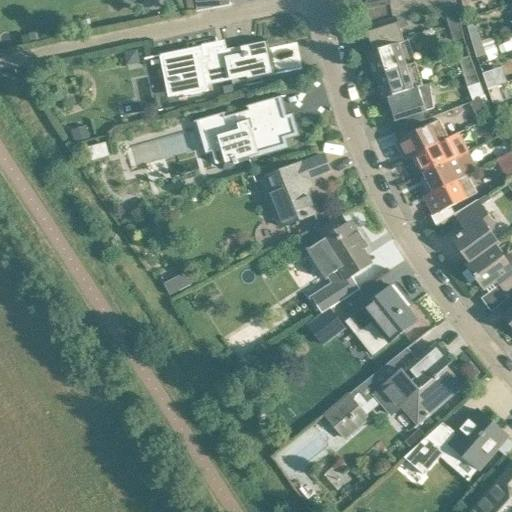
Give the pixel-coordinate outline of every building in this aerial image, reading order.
[(231,5),(231,4),(230,0),(196,0),(197,11),(231,5)] [(377,0),(365,0),(367,6),(369,19),(371,26),(382,23),(377,0)] [(377,0),(382,23),(394,19),(389,0),(377,0)] [(389,0),(394,19),(397,18),(404,16),(406,16),(402,0),(389,0)] [(414,0),(402,0),(406,16),(417,14),(414,0)] [(414,0),(417,14),(429,11),(426,0),(414,0)] [(441,9),(438,0),(426,0),(429,11),(441,9)] [(455,0),(438,0),(441,9),(445,14),(450,27),(461,24),(457,6),(455,0)] [(72,15),(19,25),(22,42),(76,32),(72,15)] [(367,28),(374,50),(374,51),(399,43),(399,44),(405,42),(405,41),(401,30),(408,27),(404,16),(397,18),(394,19),(382,23),(371,26),(367,28)] [(450,27),(454,41),(464,38),(461,24),(450,27)] [(468,26),(472,42),(482,39),(477,24),(468,26)] [(405,42),(399,44),(399,43),(374,51),(374,50),(368,52),(375,76),(418,62),(410,39),(405,41),(405,42)] [(486,55),(482,39),(472,42),(477,58),(486,55)] [(203,46),(162,55),(168,84),(187,80),(190,95),(208,91),(207,84),(246,76),(247,80),(275,75),(268,40),(240,46),(240,48),(226,51),(225,44),(203,49),(203,46)] [(460,59),(464,73),(475,70),(470,56),(460,59)] [(383,99),(388,97),(413,89),(413,88),(419,87),(425,85),(418,62),(375,76),(383,99)] [(468,87),(480,83),(475,70),(464,73),(468,87)] [(483,73),(488,89),(497,86),(492,70),(483,73)] [(413,89),(388,97),(396,120),(392,121),(396,132),(425,120),(422,111),(426,110),(434,108),(430,85),(430,84),(425,85),(419,87),(413,88),(413,89)] [(233,85),(223,87),(225,95),(235,93),(233,85)] [(503,101),(497,86),(488,89),(494,104),(503,101)] [(223,113),(198,120),(199,123),(199,124),(205,143),(205,142),(207,149),(222,144),(227,162),(228,165),(234,163),(235,165),(239,163),(239,162),(250,159),(247,149),(255,146),(257,153),(286,145),(284,138),(297,134),(292,116),(285,118),(280,97),(246,106),(248,111),(224,117),(223,113)] [(470,102),(475,113),(485,107),(480,97),(470,102)] [(491,117),(485,107),(475,113),(480,123),(491,117)] [(406,161),(415,156),(415,155),(440,144),(440,143),(451,137),(442,119),(396,142),(406,161)] [(86,126),(70,130),(74,144),(90,139),(86,126)] [(415,156),(413,157),(414,160),(415,160),(417,165),(419,164),(424,174),(468,152),(458,133),(451,137),(440,143),(440,144),(415,155),(415,156)] [(106,143),(88,148),(91,162),(110,156),(106,143)] [(502,157),(508,167),(511,164),(511,151),(502,157)] [(477,170),(468,152),(424,174),(433,191),(434,192),(458,179),(458,180),(469,175),(477,170)] [(262,179),(281,227),(317,213),(304,181),(330,171),(324,156),(301,164),(302,165),(294,168),(293,166),(262,179)] [(502,157),(496,161),(505,178),(511,174),(511,164),(508,167),(502,157)] [(433,191),(424,196),(433,214),(433,215),(438,225),(457,213),(452,206),(478,193),(469,175),(458,180),(458,179),(434,192),(433,191)] [(467,231),(455,240),(471,263),(499,243),(490,231),(494,228),(495,224),(483,207),(492,200),(488,194),(457,213),(467,231)] [(316,227),(300,235),(309,249),(308,250),(326,279),(328,277),(333,285),(310,300),(319,314),(359,289),(351,276),(371,264),(362,249),(366,246),(351,222),(325,240),(316,227)] [(471,263),(468,265),(485,289),(498,280),(511,297),(511,296),(511,295),(511,255),(508,255),(505,258),(496,246),(499,243),(471,263)] [(188,273),(178,278),(184,289),(194,285),(188,273)] [(391,288),(351,319),(351,320),(359,331),(353,335),(371,357),(417,320),(408,309),(403,302),(406,300),(395,286),(392,289),(391,288)] [(511,295),(511,308),(503,318),(511,325),(508,328),(511,331),(511,295),(511,296),(511,295)] [(324,345),(336,335),(345,328),(343,326),(330,309),(309,326),(324,345)] [(402,406),(419,424),(463,386),(447,367),(452,362),(437,344),(408,369),(398,357),(351,398),(349,395),(326,415),(346,439),(369,419),(366,416),(381,403),(392,415),(402,406)] [(441,426),(428,438),(445,452),(444,453),(456,463),(463,455),(479,469),(508,435),(479,410),(455,438),(441,426)] [(412,451),(427,437),(419,428),(404,441),(412,451)] [(412,451),(405,457),(425,475),(444,453),(445,452),(428,438),(427,437),(412,451)] [(511,511),(511,467),(472,511),(511,511)]
